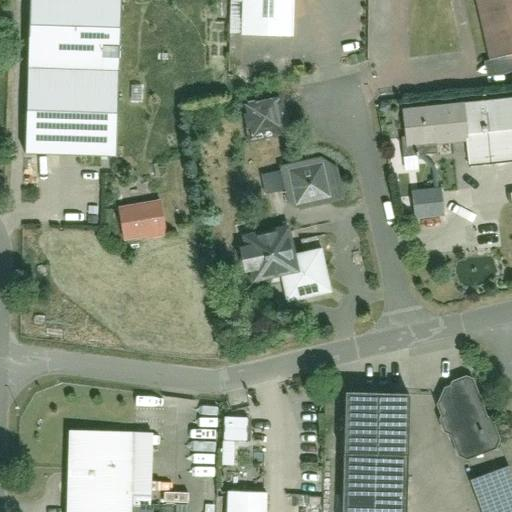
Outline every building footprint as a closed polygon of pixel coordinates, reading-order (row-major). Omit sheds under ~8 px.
[(112,0),(25,0),(19,157),(106,160),(112,0)] [(225,0),(225,36),(288,38),(288,0),(225,0)] [(511,0),(463,0),(476,60),(511,52),(511,0)] [(277,95),(242,103),(250,137),(285,129),(277,95)] [(511,98),(402,108),(406,149),(465,144),(467,163),(511,159),(511,98)] [(329,196),(322,163),(288,171),(295,204),(329,196)] [(438,216),(437,187),(408,188),(409,218),(438,216)] [(161,201),(118,209),(124,241),(167,234),(161,201)] [(289,225),(241,236),(251,281),(299,270),(289,225)] [(438,405),(443,417),(440,421),(444,432),(449,433),(458,455),(467,458),(497,445),(471,379),(445,390),(438,405)] [(401,511),(405,393),(339,391),(335,511),(401,511)] [(127,511),(130,436),(63,434),(60,511),(127,511)] [(511,511),(511,480),(507,468),(468,483),(479,511),(511,511)] [(221,490),(220,511),(261,511),(261,491),(221,490)]
